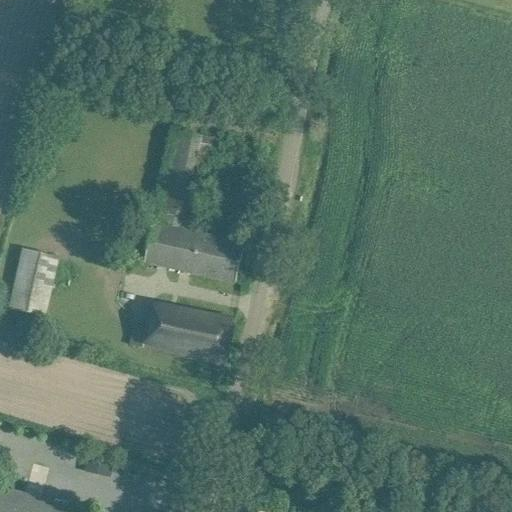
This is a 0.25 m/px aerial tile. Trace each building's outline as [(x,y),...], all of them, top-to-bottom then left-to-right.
[(214,139),(194,135),(173,130),(144,263),(236,284),(245,245),(193,233),(214,139)] [(58,257),(22,249),(9,311),(45,318),(58,257)] [(224,368),(235,321),(153,306),(147,330),(134,327),(130,347),(224,368)] [(23,465),(44,469),(42,478),(55,481),(60,458),(26,450),(23,465)] [(0,511),(73,511),(74,509),(55,504),(0,489),(0,511)]
